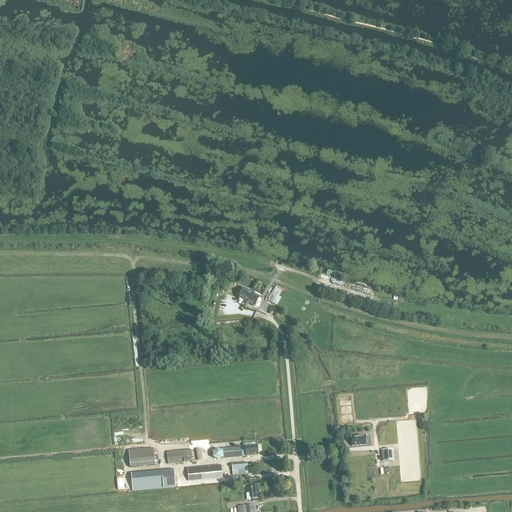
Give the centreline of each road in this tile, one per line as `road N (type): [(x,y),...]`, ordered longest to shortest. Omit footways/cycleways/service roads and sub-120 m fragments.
road 1 (track): [(511,338),(414,326),(237,268),(0,255)]
road 2 (track): [(131,258),(147,443)]
road 3 (track): [(423,310),(281,267)]
road 4 (track): [(0,457),(147,443)]
